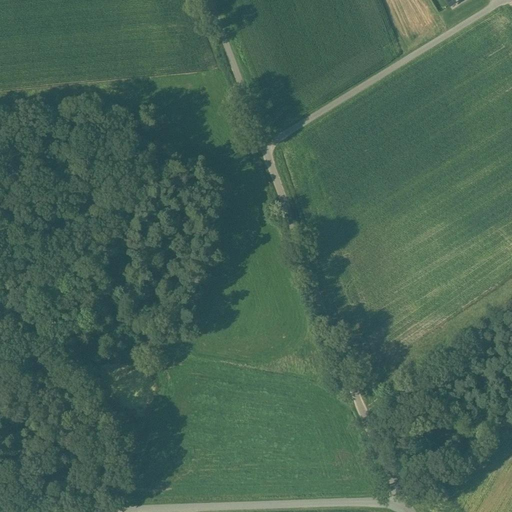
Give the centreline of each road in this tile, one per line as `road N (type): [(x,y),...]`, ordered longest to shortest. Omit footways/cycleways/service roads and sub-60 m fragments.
road 1 (unclassified): [(268,146),(397,502)]
road 2 (unclassified): [(397,502),(67,511)]
road 3 (unclassified): [(503,0),(268,146)]
road 4 (unclassified): [(211,0),(268,146)]
